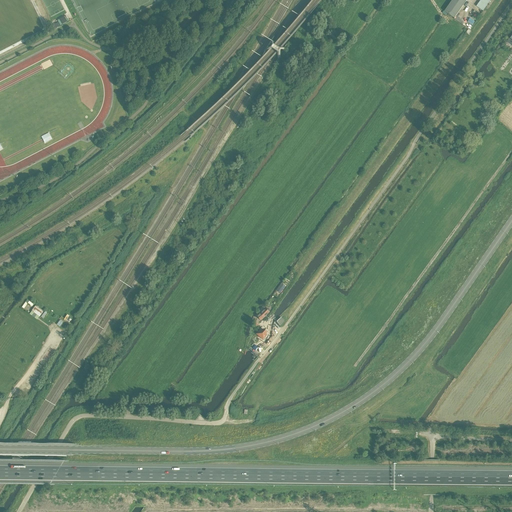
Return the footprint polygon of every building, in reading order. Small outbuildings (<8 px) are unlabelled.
[(454,18),(467,0),(452,0),(444,11),(454,18)] [(280,293),(285,286),(282,284),(277,290),(280,293)] [(40,317),(43,312),(35,306),(32,311),(40,317)] [(268,311),(269,310),(267,308),(266,309),(265,309),(257,317),(261,320),(269,312),(268,311)] [(266,335),(266,332),(263,329),(260,330),(258,332),(258,336),(261,338),(264,338),(266,335)]
